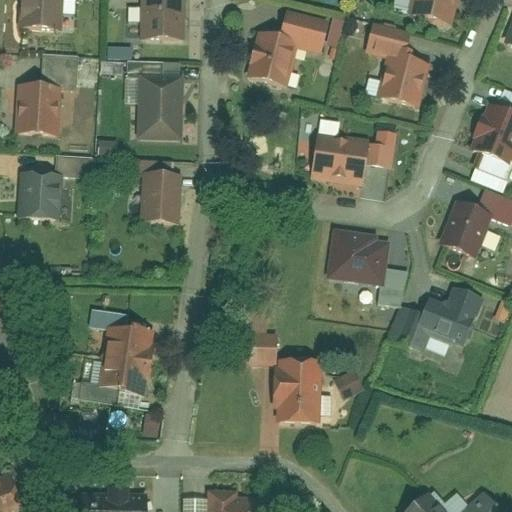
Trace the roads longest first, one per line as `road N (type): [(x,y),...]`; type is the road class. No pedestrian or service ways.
road 1 (residential): [(497,0),(420,189),(401,208),(384,215),(205,191)]
road 2 (residential): [(205,191),(171,463)]
road 3 (residential): [(226,0),(205,191)]
road 4 (residential): [(1,286),(39,461)]
road 5 (residential): [(171,463),(279,473),(314,489),(333,511)]
road 6 (residential): [(39,461),(171,463)]
